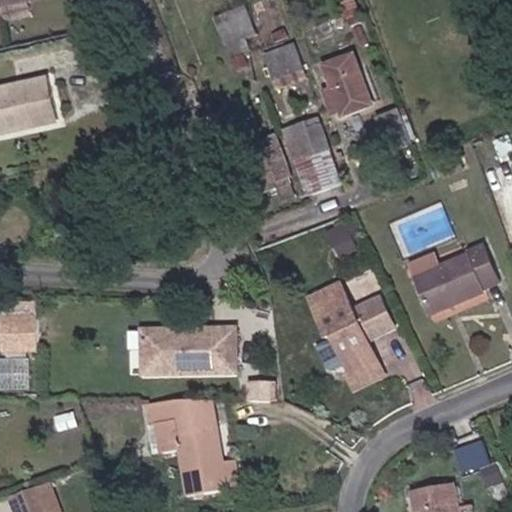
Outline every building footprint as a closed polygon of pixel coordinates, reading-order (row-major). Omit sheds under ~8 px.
[(255,7),(221,18),(234,51),(267,39),(255,7)] [(302,44),(269,55),(283,82),(315,70),(302,44)] [(364,54),(330,67),(338,90),(333,92),(342,122),(383,106),(364,54)] [(52,77),(0,88),(0,138),(66,125),(52,77)] [(389,144),(413,136),(404,108),(380,115),(389,144)] [(326,119),(288,132),(312,196),(348,186),(326,119)] [(268,208),(305,193),(281,132),(244,147),(268,208)] [(444,252),(416,264),(441,319),(510,285),(495,246),(450,264),(444,252)] [(350,284),(323,297),(357,378),(388,364),(377,332),(401,320),(390,299),(365,309),(350,284)] [(45,316),(7,318),(10,353),(47,351),(45,316)] [(244,329),(148,330),(148,378),(245,378),(244,329)] [(2,356),(1,387),(33,388),(34,357),(2,356)] [(222,400),(154,405),(155,425),(161,424),(167,453),(186,451),(192,498),(245,490),(240,462),(230,463),(222,400)] [(488,467),(492,484),(502,481),(493,441),(460,448),(465,472),(488,467)] [(69,511),(58,486),(16,501),(20,511),(69,511)] [(469,511),(465,487),(418,493),(421,511),(469,511)]
